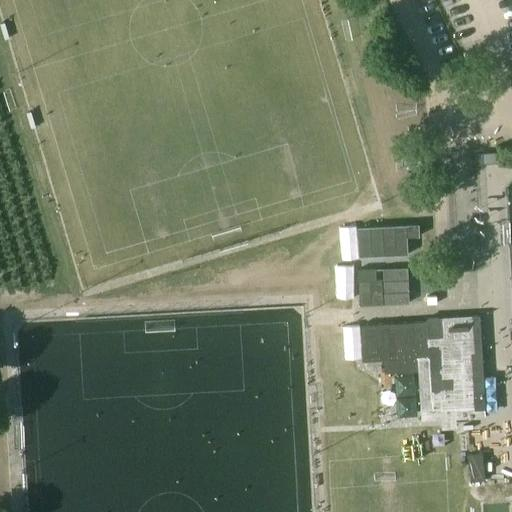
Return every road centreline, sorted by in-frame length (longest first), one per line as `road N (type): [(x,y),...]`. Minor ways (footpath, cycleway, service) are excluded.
road 1 (unknown): [(434,76),(440,247),(444,267),(491,310),(497,329),(503,463)]
road 2 (residential): [(451,113),(396,0)]
